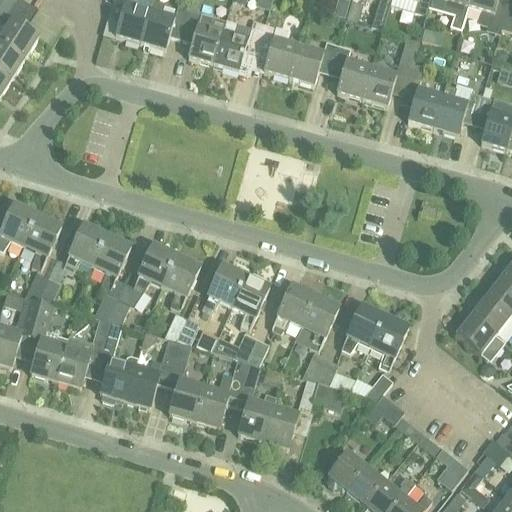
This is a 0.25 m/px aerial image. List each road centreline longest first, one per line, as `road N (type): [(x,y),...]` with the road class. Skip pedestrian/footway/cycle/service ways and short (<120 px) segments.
road 1 (residential): [(511,208),(90,89)]
road 2 (residential): [(432,288),(410,288),(28,172)]
road 3 (residential): [(277,496),(0,414)]
road 4 (residential): [(482,443),(430,402),(432,288)]
